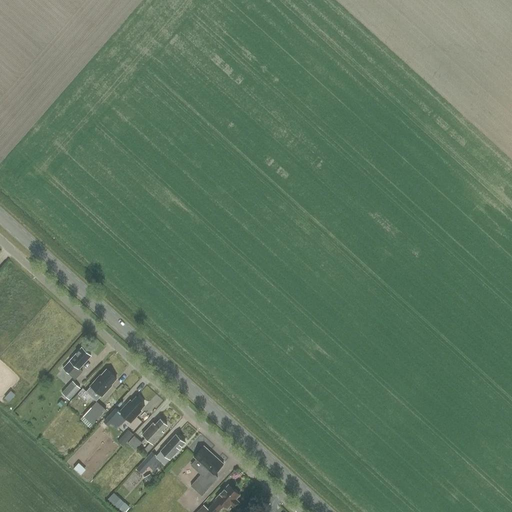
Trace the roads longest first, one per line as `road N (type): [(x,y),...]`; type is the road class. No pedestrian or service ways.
road 1 (secondary): [(325,511),(0,216)]
road 2 (unclassified): [(298,511),(0,240)]
